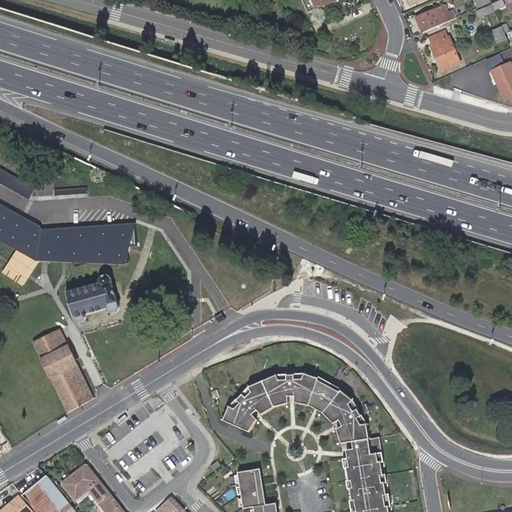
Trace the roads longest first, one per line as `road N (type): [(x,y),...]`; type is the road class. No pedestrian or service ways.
road 1 (motorway): [(0,104),(511,336)]
road 2 (motorway): [(0,73),(511,228)]
road 3 (motorway): [(511,186),(0,33)]
road 4 (tertiary): [(511,466),(440,443),(368,351),(338,327),(267,316),(229,336)]
road 5 (tertiary): [(381,89),(74,0)]
road 6 (tertiary): [(229,336),(287,330),(332,342),(373,375),(435,453)]
road 7 (residential): [(174,480),(214,446),(165,374)]
road 8 (tertiary): [(511,123),(381,89)]
